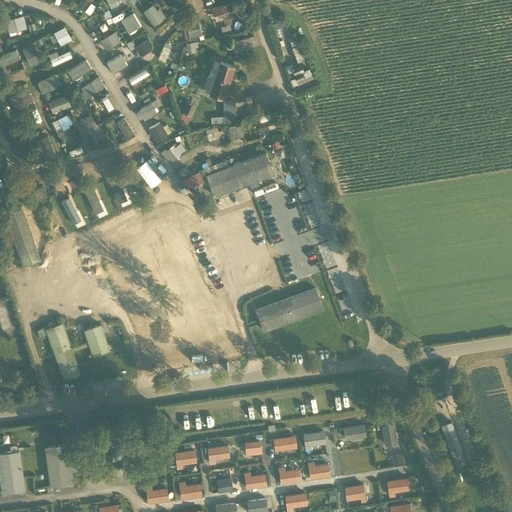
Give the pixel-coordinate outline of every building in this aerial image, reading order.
[(165,0),(163,1),(168,10),(174,7),(176,11),(190,3),(187,0),(165,0)] [(215,15),(240,8),(238,0),(213,7),(215,15)] [(154,3),(144,11),(154,25),(168,15),(161,7),(158,9),(154,3)] [(135,11),(121,19),(129,32),(142,24),(135,11)] [(6,18),(8,31),(28,27),(25,15),(6,18)] [(202,20),(189,22),(190,29),(184,29),(185,37),(204,35),(202,20)] [(67,25),(55,30),(61,43),(74,38),(67,25)] [(116,29),(101,40),(108,50),(123,40),(116,29)] [(135,45),(141,55),(155,46),(149,36),(135,45)] [(232,41),(235,53),(246,50),(243,38),(232,41)] [(165,40),(158,58),(167,61),(170,55),(175,57),(180,46),(165,40)] [(197,41),(186,42),(187,53),(196,51),(195,47),(198,47),(197,41)] [(23,47),(31,65),(43,60),(35,42),(23,47)] [(61,53),(71,49),(68,42),(58,46),(61,53)] [(0,79),(8,76),(3,65),(20,57),(16,49),(0,55),(0,79)] [(70,49),(52,58),(54,64),(73,55),(70,49)] [(108,61),(115,72),(129,64),(123,53),(108,61)] [(73,78),(93,68),(89,58),(68,68),(73,78)] [(211,69),(217,70),(220,62),(214,60),(211,69)] [(220,61),(220,62),(217,70),(215,77),(228,81),(234,65),(220,61)] [(288,65),(296,83),(303,80),(295,62),(288,65)] [(132,83),(151,73),(148,67),(129,77),(132,83)] [(210,68),(208,75),(215,77),(217,70),(211,69),(210,68)] [(43,92),(63,85),(58,73),(38,81),(43,92)] [(210,93),(215,77),(208,75),(207,74),(202,90),(210,93)] [(84,98),(107,84),(102,75),(79,89),(84,98)] [(223,97),(228,81),(215,77),(210,93),(223,97)] [(127,98),(133,95),(129,86),(123,89),(127,98)] [(30,103),(25,90),(11,96),(16,109),(30,103)] [(49,101),(53,113),(72,106),(68,94),(49,101)] [(109,95),(98,100),(103,112),(114,108),(109,95)] [(156,106),(160,104),(158,99),(138,108),(143,120),(159,113),(156,106)] [(223,116),(223,122),(236,119),(235,100),(222,100),(223,116)] [(195,106),(186,102),(182,112),(190,116),(191,116),(195,106)] [(256,117),(262,132),(278,126),(272,111),(256,117)] [(190,116),(182,112),(180,117),(186,125),(190,116)] [(60,139),(70,134),(67,127),(74,124),(69,113),(52,121),(60,139)] [(84,140),(95,136),(93,128),(97,127),(93,113),(77,119),(84,140)] [(120,119),(127,138),(136,134),(128,116),(120,119)] [(14,119),(2,123),(7,138),(19,134),(14,119)] [(171,133),(164,119),(149,127),(156,141),(171,133)] [(109,137),(100,138),(101,146),(110,145),(109,137)] [(163,152),(171,162),(185,151),(177,140),(163,152)] [(15,162),(28,158),(24,145),(11,149),(15,162)] [(207,175),(214,196),(243,185),(273,174),(266,153),(207,175)] [(72,181),(85,177),(81,164),(68,167),(72,181)] [(137,166),(127,169),(133,188),(144,184),(137,166)] [(113,174),(102,178),(108,196),(119,193),(113,174)] [(195,174),(185,177),(188,187),(198,184),(195,174)] [(281,213),(295,209),(287,180),(261,188),(267,208),(279,204),(281,213)] [(88,183),(78,187),(84,205),(94,201),(88,183)] [(44,207),(47,218),(61,213),(58,203),(44,207)] [(105,218),(118,211),(114,203),(101,210),(105,218)] [(18,248),(24,265),(28,264),(39,260),(21,209),(6,214),(18,248)] [(91,209),(80,213),(84,226),(96,221),(91,209)] [(65,222),(44,228),(47,239),(53,238),(51,232),(67,228),(65,222)] [(183,235),(189,257),(197,255),(191,233),(183,235)] [(256,310),(264,331),(323,309),(315,288),(256,310)] [(46,329),(64,379),(80,374),(71,350),(89,344),(93,356),(109,350),(100,324),(84,330),(88,341),(70,347),(62,323),(46,329)] [(337,333),(338,349),(349,349),(348,332),(337,333)] [(395,420),(382,424),(388,446),(401,442),(395,420)] [(451,421),(441,425),(457,466),(468,462),(451,421)] [(340,427),(341,432),(347,432),(348,439),(369,435),(367,423),(340,427)] [(53,425),(53,436),(62,436),(62,425),(53,425)] [(270,438),(270,444),(276,443),(277,450),(299,447),(297,434),(270,438)] [(120,456),(117,437),(112,437),(101,439),(104,459),(120,456)] [(245,441),(247,455),(263,452),(261,439),(245,441)] [(217,458),(232,456),(230,443),(209,446),(212,463),(218,462),(217,458)] [(45,448),(51,485),(73,482),(67,444),(45,448)] [(175,451),(177,468),(184,467),(183,463),(198,461),(197,448),(175,451)] [(0,454),(0,475),(2,492),(24,489),(19,451),(0,454)] [(395,464),(405,464),(404,452),(394,453),(395,464)] [(330,475),(328,464),(314,466),(313,461),(308,462),(310,478),(330,475)] [(300,479),(299,469),(284,471),(284,466),(278,467),(281,482),(300,479)] [(102,471),(103,477),(121,475),(120,468),(102,471)] [(266,485),(265,474),(250,476),(250,471),(244,472),(246,487),(266,485)] [(395,491),(409,489),(408,478),(388,481),(390,496),(395,496),(395,491)] [(201,494),(200,484),(185,486),(184,480),(179,481),(181,497),(201,494)] [(345,487),(347,499),(360,497),(361,501),(366,500),(364,484),(345,487)] [(167,499),(166,488),(152,490),(151,485),(145,486),(148,501),(167,499)] [(291,505),(307,503),(305,492),(284,495),(286,511),(292,511),(291,505)] [(247,500),(249,511),(261,510),(261,511),(267,511),(266,498),(247,500)] [(235,511),(235,502),(215,505),(216,511),(235,511)] [(120,511),(119,503),(100,505),(100,511),(120,511)] [(391,506),(391,511),(411,511),(411,503),(391,506)]
